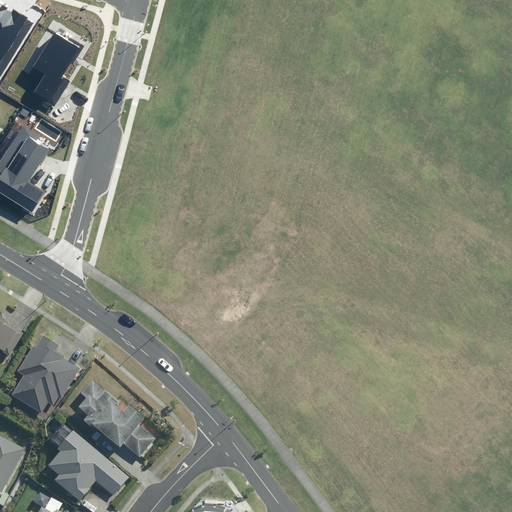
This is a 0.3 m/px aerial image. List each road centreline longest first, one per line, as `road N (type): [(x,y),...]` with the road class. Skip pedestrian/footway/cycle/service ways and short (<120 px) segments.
road 1 (tertiary): [(136,0),(51,286)]
road 2 (tertiary): [(227,434),(154,363),(51,286)]
